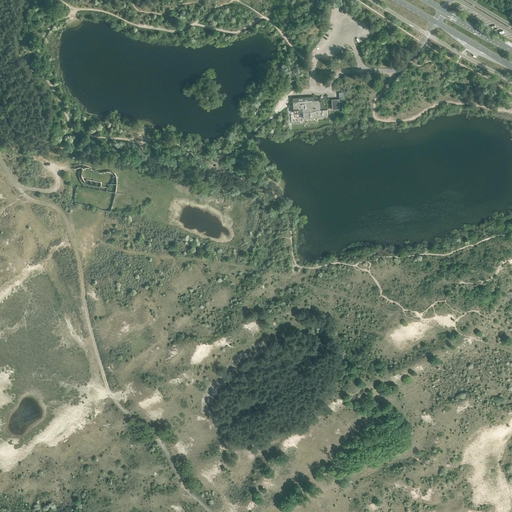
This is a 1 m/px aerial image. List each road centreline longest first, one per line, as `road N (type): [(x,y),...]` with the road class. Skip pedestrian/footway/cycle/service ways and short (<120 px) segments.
road 1 (unknown): [(511,101),(440,75),(434,61),(410,60),(394,31),(346,0)]
road 2 (primary): [(394,0),(511,67)]
